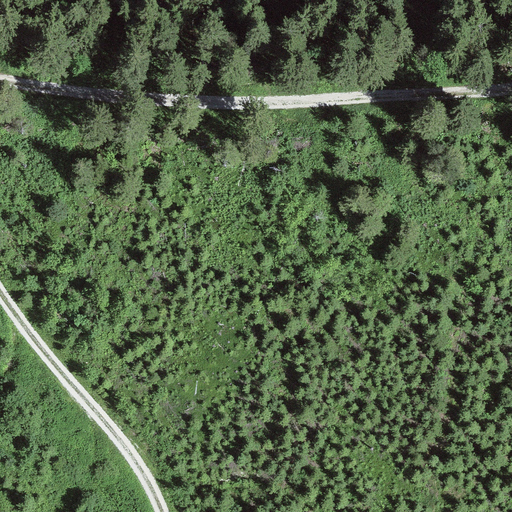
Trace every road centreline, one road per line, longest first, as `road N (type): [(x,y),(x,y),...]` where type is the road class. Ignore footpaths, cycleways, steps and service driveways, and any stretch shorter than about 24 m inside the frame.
road 1 (track): [(0,79),(220,102),(511,88)]
road 2 (track): [(0,290),(128,457),(158,511)]
